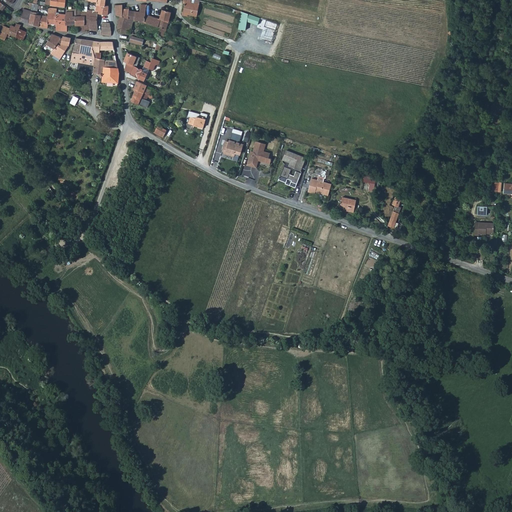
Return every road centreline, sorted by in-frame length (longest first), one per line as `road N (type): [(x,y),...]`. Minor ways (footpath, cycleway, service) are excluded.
road 1 (track): [(372,233),(329,334),(258,332),(196,317),(106,247),(40,171),(0,107)]
road 2 (unclassified): [(129,121),(234,183),(511,281)]
road 3 (unclassified): [(45,253),(89,225),(129,121)]
road 4 (residential): [(110,0),(175,8),(191,28),(240,50)]
